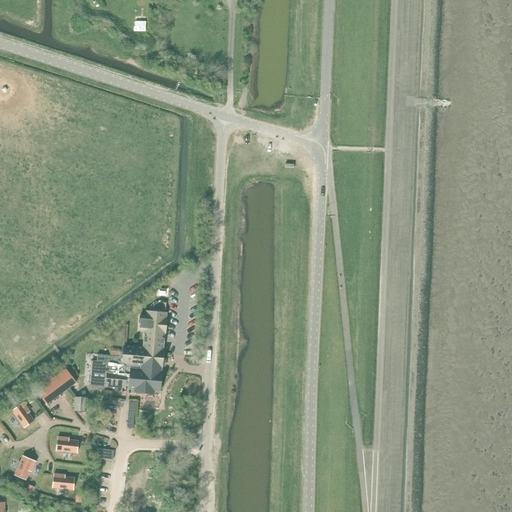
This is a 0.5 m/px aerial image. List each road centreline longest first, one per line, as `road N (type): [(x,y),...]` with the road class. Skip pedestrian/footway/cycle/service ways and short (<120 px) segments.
road 1 (tertiary): [(306,511),(318,147)]
road 2 (unclassified): [(207,445),(223,118)]
road 3 (tertiary): [(223,118),(0,44)]
road 4 (unclassified): [(318,147),(327,0)]
